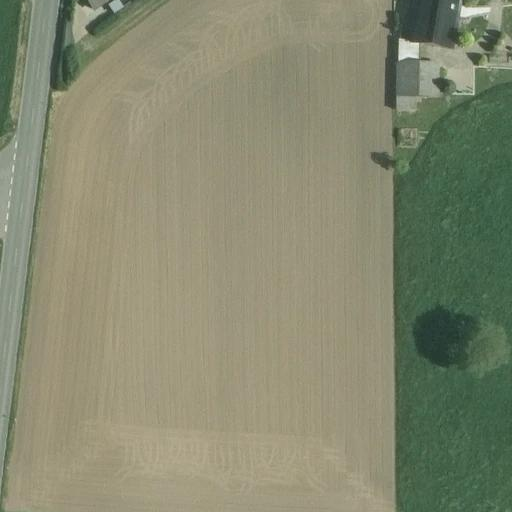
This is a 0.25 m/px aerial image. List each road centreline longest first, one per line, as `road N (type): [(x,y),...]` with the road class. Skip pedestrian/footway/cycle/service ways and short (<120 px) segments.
road 1 (tertiary): [(0,391),(26,170)]
road 2 (tertiary): [(26,170),(46,0)]
